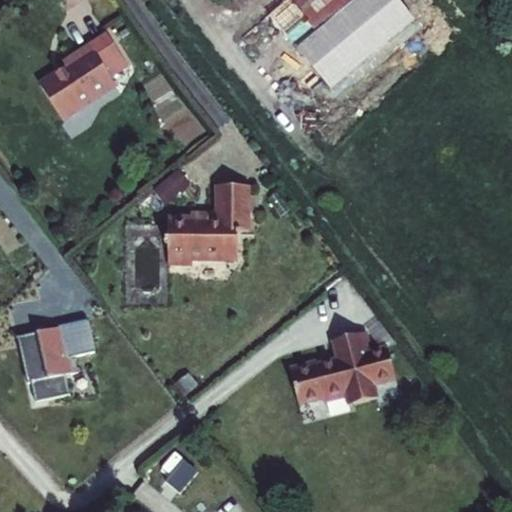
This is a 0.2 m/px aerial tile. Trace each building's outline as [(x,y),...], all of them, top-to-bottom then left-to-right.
[(299,40),(333,81),(414,13),(402,0),(289,0),(275,11),(299,40)] [(299,40),(275,11),(246,36),(270,65),(299,40)] [(72,60),(60,68),(46,77),(69,113),(121,80),(116,71),(134,60),(113,28),(70,56),(72,60)] [(168,201),(193,185),(185,171),(159,187),(168,201)] [(194,212),(172,212),(171,255),(194,255),(194,252),(240,252),(240,226),(250,226),(251,180),(221,180),(221,206),(209,206),(209,212),(194,212)] [(60,319),(18,329),(29,376),(32,375),(37,394),(72,386),(67,367),(79,364),(76,348),(96,343),(89,311),(60,317),(60,319)] [(322,354),(296,361),(305,396),(330,390),(331,394),(352,389),(357,387),(360,397),(382,391),(379,377),(401,372),(393,340),(377,345),(372,326),(339,334),(344,353),(323,358),(322,354)]
